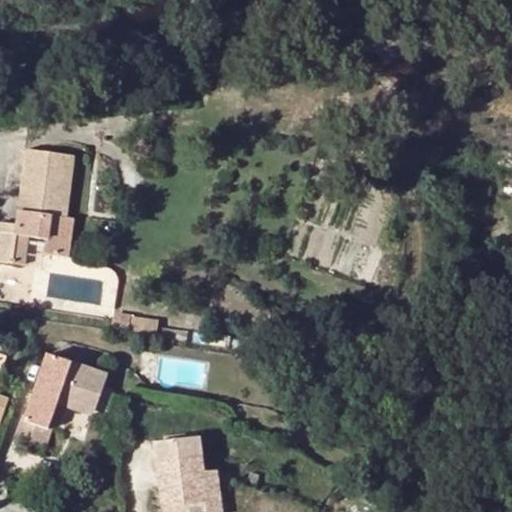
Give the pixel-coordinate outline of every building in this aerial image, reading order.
[(59,203),(65,157),(27,152),(20,202),(54,203),(59,203)] [(73,158),(65,157),(59,203),(67,203),(73,158)] [(54,203),(20,202),(17,225),(0,223),(0,259),(12,262),(15,236),(27,237),(45,239),(44,252),(68,255),(73,219),(66,218),(52,217),(54,203)] [(66,218),(67,203),(59,203),(54,203),(52,217),(66,218)] [(15,236),(12,262),(24,263),(27,237),(15,236)] [(133,311),(115,309),(114,319),(132,321),(133,311)] [(162,314),(133,311),(132,321),(131,335),(159,340),(162,314)] [(391,323),(374,313),(364,329),(381,340),(391,323)] [(49,428),(57,406),(61,396),(95,410),(107,378),(51,357),(27,420),(23,419),(15,438),(45,450),(52,430),(49,428)] [(0,429),(11,401),(0,396),(0,381),(1,378),(0,378),(0,429)] [(61,396),(57,406),(91,419),(95,410),(61,396)] [(199,443),(158,449),(165,507),(207,501),(208,511),(222,511),(217,471),(206,472),(204,459),(201,459),(199,443)] [(208,511),(207,501),(165,507),(165,511),(208,511)]
